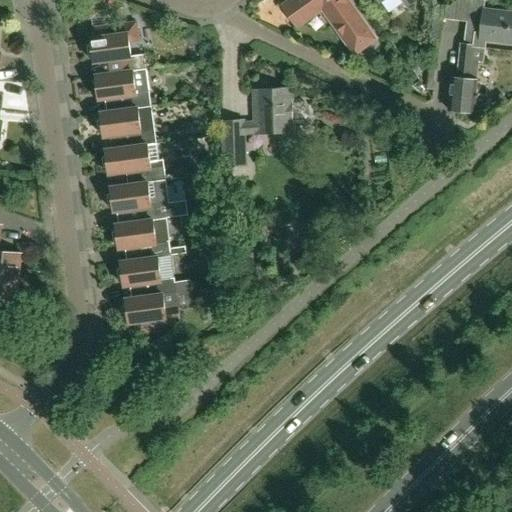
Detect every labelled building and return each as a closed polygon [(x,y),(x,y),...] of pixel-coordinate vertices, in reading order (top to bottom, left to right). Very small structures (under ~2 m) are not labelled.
[(298,26),(322,9),(354,54),(375,39),(347,0),(290,0),(283,6),(298,26)] [(511,12),(484,9),(484,0),(457,0),(446,9),(445,20),(467,22),(465,45),(474,46),(472,61),(478,62),(484,63),(486,41),(511,43),(511,12)] [(131,56),(129,43),(135,42),(138,38),(136,26),(132,23),(117,25),(114,30),(115,35),(109,36),(108,26),(93,28),(94,38),(90,38),(91,45),(87,46),(89,56),(92,56),(93,63),(119,59),(121,72),(121,73),(133,71),(146,69),(144,55),(131,56)] [(198,45),(197,33),(184,34),(185,42),(191,46),(198,45)] [(476,80),(478,62),(472,61),(474,46),(465,45),(461,45),(457,78),(452,78),(448,110),(474,112),(477,80),(476,80)] [(149,92),(146,69),(133,71),(121,73),(121,72),(95,76),(96,83),(92,83),(94,94),(97,93),(98,100),(124,96),(126,110),(138,108),(151,107),(149,92)] [(309,116),(308,106),(305,103),(292,103),(292,90),(254,91),(255,120),(243,121),(244,134),(256,133),(293,132),(293,120),(306,119),(309,116)] [(154,129),(151,107),(138,108),(126,110),(100,113),(101,120),(97,120),(99,131),(102,130),(103,137),(129,134),(131,147),(148,145),(156,144),(154,129)] [(244,134),(243,121),(223,121),(225,165),(245,165),(244,134)] [(166,145),(167,159),(195,157),(194,143),(166,145)] [(160,160),(157,144),(156,144),(148,145),(131,147),(105,150),(106,157),(102,158),(104,168),(107,168),(108,174),(139,170),(140,183),(141,184),(165,180),(166,180),(163,159),(160,160)] [(168,203),(165,180),(141,184),(140,183),(110,188),(111,194),(107,195),(109,205),(112,205),(113,212),(139,208),(141,221),(141,222),(153,220),(188,215),(186,201),(168,203)] [(156,243),(153,220),(141,222),(141,221),(115,225),(116,232),(112,232),(114,243),(117,242),(118,249),(144,246),(146,259),(158,257),(171,256),(169,241),(156,243)] [(20,254),(0,251),(0,227),(0,226),(0,303),(14,305),(20,254)] [(161,280),(158,257),(146,259),(120,262),(121,269),(117,269),(119,280),(122,279),(123,286),(149,283),(151,296),(163,295),(176,293),(192,291),(190,280),(175,282),(174,278),(161,280)] [(269,294),(266,266),(242,269),(245,302),(262,300),(262,295),(269,294)] [(181,330),(178,307),(165,309),(163,295),(151,296),(125,299),(126,306),(122,307),(124,317),(127,317),(128,324),(154,320),(156,334),(181,330)]
